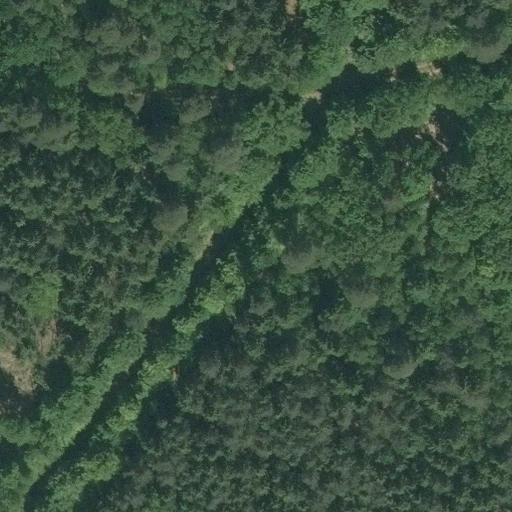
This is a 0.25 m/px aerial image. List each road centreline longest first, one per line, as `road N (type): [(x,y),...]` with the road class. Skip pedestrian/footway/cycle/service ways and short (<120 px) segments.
road 1 (track): [(336,81),(12,511)]
road 2 (track): [(0,34),(111,85),(186,99),(336,81)]
road 3 (track): [(511,38),(336,81)]
